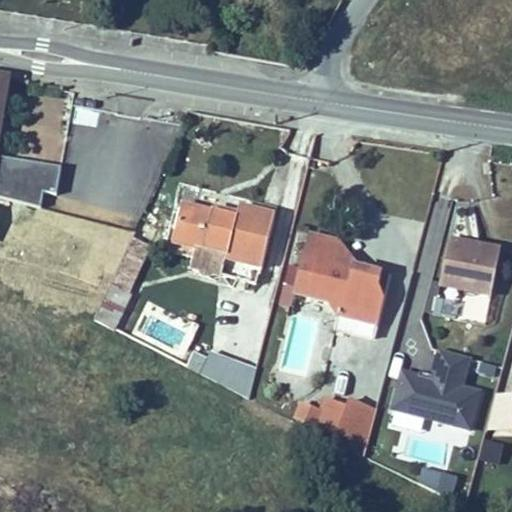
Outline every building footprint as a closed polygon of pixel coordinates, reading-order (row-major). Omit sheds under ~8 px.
[(0,153),(16,75),(0,72),(0,153)] [(0,199),(42,210),(44,195),(58,196),(62,169),(0,159),(0,199)] [(180,209),(170,245),(191,252),(194,242),(225,252),(223,261),(260,271),(275,219),(236,208),(233,214),(217,210),(215,219),(180,209)] [(451,234),(436,313),(488,322),(503,243),(451,234)] [(385,274),(331,262),(336,242),(306,236),(293,298),(337,305),(331,330),(371,339),(385,274)] [(111,282),(93,323),(113,333),(134,291),(111,282)] [(474,437),(486,392),(467,387),(474,361),(437,351),(430,378),(401,370),(386,425),(419,433),(422,423),(474,437)] [(243,369),(212,359),(203,380),(235,397),(243,369)] [(511,433),(511,418),(510,404),(494,407),(498,435),(511,433)] [(374,416),(345,406),(343,413),(322,405),(317,418),(298,411),(293,423),(333,438),(330,446),(362,462),(374,416)] [(423,467),(419,485),(454,493),(458,474),(423,467)]
